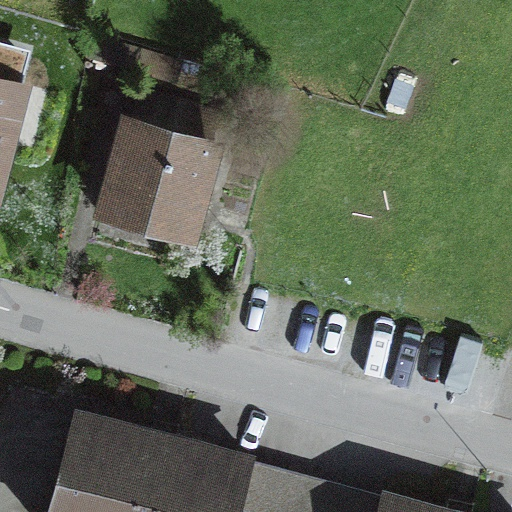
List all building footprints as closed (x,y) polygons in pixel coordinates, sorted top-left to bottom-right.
[(93,33),(87,54),(170,78),(176,57),(93,33)] [(0,57),(0,129),(18,63),(0,57)] [(288,89),(245,77),(238,103),(281,114),(288,89)] [(140,92),(105,207),(187,230),(217,113),(140,92)] [(77,412),(50,511),(231,511),(246,457),(77,412)] [(303,511),(310,487),(256,472),(245,511),(303,511)] [(310,487),(303,511),(362,511),(366,501),(310,487)] [(451,511),(382,494),(376,511),(451,511)]
